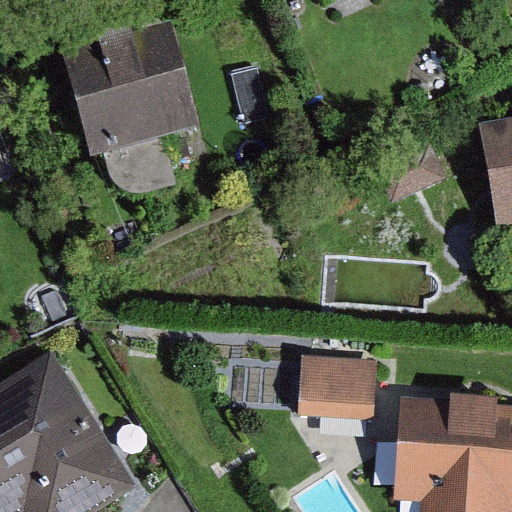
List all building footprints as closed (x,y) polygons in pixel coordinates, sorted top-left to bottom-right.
[(173,33),(63,63),(92,168),(107,164),(111,180),(117,192),(125,198),(136,201),(148,200),(178,192),(165,146),(201,136),(173,33)] [(511,124),(480,130),(500,239),(511,236),(511,124)] [(448,183),(431,147),(377,171),(393,208),(448,183)] [(108,511),(140,492),(54,354),(0,387),(0,511),(108,511)] [(379,366),(304,360),(300,420),(375,425),(379,366)] [(511,511),(511,413),(403,406),(396,508),(423,510),(422,511),(511,511)]
